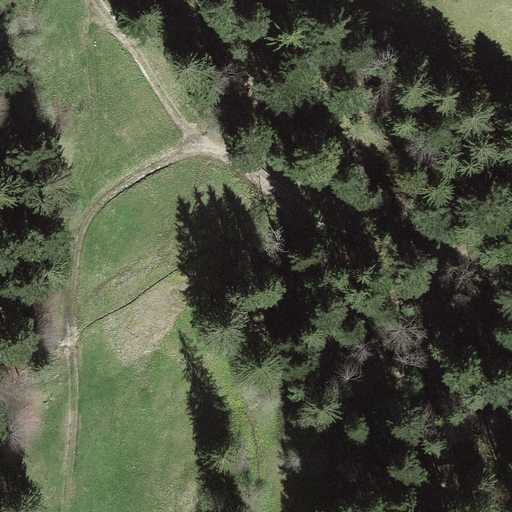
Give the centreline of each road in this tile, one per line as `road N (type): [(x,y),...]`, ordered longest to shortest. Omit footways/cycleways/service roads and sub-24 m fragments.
road 1 (track): [(100,0),(205,142),(511,437)]
road 2 (track): [(66,511),(81,228),(108,193),(205,142)]
